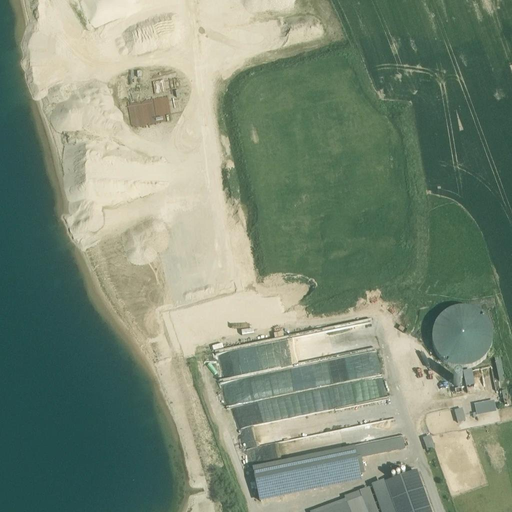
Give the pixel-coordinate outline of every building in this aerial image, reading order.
[(454,369),(466,369),(486,362),(476,359),(483,357),(485,350),(491,348),(492,344),(492,342),(483,315),(462,308),(456,308),(435,315),(429,335),(428,342),(434,358),(443,361),(443,365),(454,369)] [(386,335),(377,336),(379,349),(388,348),(386,335)] [(329,339),(215,362),(220,382),(224,381),(246,451),(345,431),(330,359),(334,358),(329,339)] [(499,356),(493,357),(498,381),(504,380),(499,356)] [(472,387),(470,371),(459,373),(462,388),(472,387)] [(425,387),(425,375),(416,374),(416,387),(425,387)] [(400,434),(382,385),(363,392),(381,441),(400,434)] [(465,407),(466,419),(486,416),(484,404),(465,407)] [(353,451),(254,472),(260,498),(321,485),(359,478),(353,451)] [(430,511),(416,473),(389,483),(398,511),(430,511)] [(366,511),(362,499),(327,511),(366,511)]
